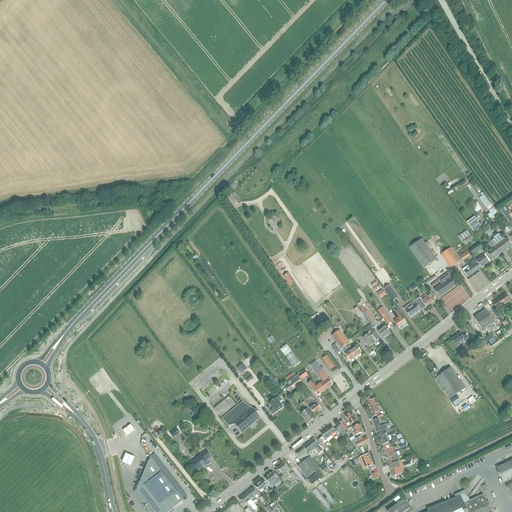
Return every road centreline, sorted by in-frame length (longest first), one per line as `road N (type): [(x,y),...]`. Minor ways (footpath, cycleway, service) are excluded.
road 1 (secondary): [(56,344),(386,0)]
road 2 (tertiary): [(352,398),(511,273)]
road 3 (tertiary): [(205,511),(352,398)]
road 4 (track): [(0,218),(163,195)]
road 5 (tertiary): [(511,124),(439,0)]
road 6 (unclassified): [(391,493),(511,434)]
